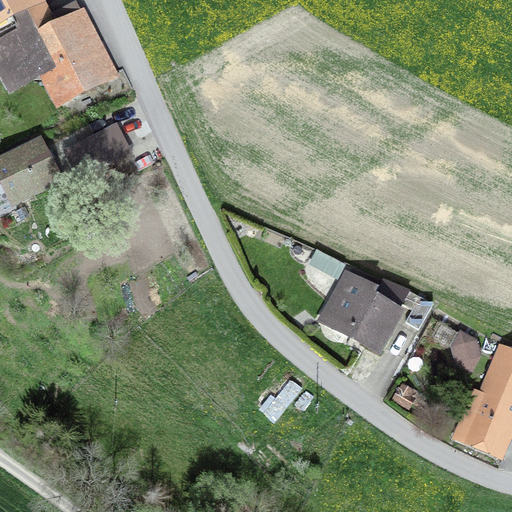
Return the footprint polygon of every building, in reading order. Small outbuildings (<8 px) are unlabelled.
[(55,20),(44,0),(0,0),(0,76),(9,93),(39,77),(57,68),(37,29),(50,23),(55,20)] [(39,77),(56,109),(85,90),(120,76),(84,7),(55,20),(50,23),(37,29),(57,68),(39,77)] [(22,213),(35,207),(33,202),(63,186),(47,154),(0,177),(0,218),(20,209),(22,213)] [(355,333),(352,338),(380,354),(403,313),(370,296),(374,290),(351,277),(328,318),(355,333)] [(415,312),(408,324),(420,331),(434,305),(411,292),(403,306),(415,312)] [(474,410),(464,434),(500,450),(511,423),(511,371),(495,364),(490,375),(499,379),(483,414),(474,410)] [(271,433),(300,402),(285,388),(256,420),(271,433)] [(284,468),(262,446),(246,462),(269,484),(284,468)]
